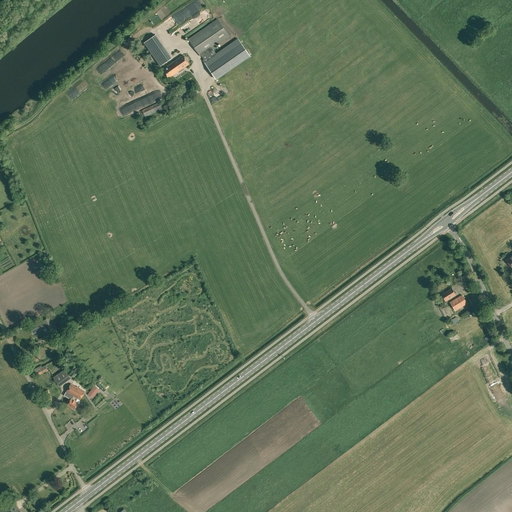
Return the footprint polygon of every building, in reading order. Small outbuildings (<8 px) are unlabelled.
[(217,19),(188,39),(200,56),(201,56),(212,48),(229,36),(217,19)] [(129,28),(125,24),(119,29),(122,33),(129,28)] [(212,48),(201,56),(204,59),(203,60),(216,79),(249,56),(238,39),(216,54),(212,48)] [(160,66),(171,58),(165,49),(161,52),(164,56),(160,59),(157,54),(153,57),(160,66)] [(172,76),(189,64),(183,55),(167,66),(167,67),(163,70),(168,78),(172,75),(172,76)] [(142,110),(142,111),(145,117),(164,108),(161,101),(142,110)] [(2,264),(4,268),(13,264),(11,260),(2,264)] [(445,301),(456,295),(452,288),(441,294),(445,301)] [(455,311),(467,303),(462,295),(450,302),(455,311)] [(452,307),(442,311),(445,316),(455,312),(452,307)] [(30,327),(33,333),(46,327),(49,333),(50,332),(52,336),(58,334),(49,317),(43,321),(44,322),(38,325),(37,324),(30,327)] [(454,343),(461,338),(458,334),(451,339),(454,343)] [(48,370),(45,366),(42,367),(41,365),(34,369),(37,375),(48,370)] [(59,386),(65,382),(59,373),(53,377),(59,386)] [(80,400),(85,392),(70,384),(66,392),(74,397),(72,399),(71,398),(67,405),(75,409),(78,403),(76,401),(77,399),(80,400)] [(98,388),(95,385),(92,389),(88,394),(93,398),(95,395),(94,393),(98,388)] [(49,406),(55,403),(48,390),(43,393),(49,406)]
